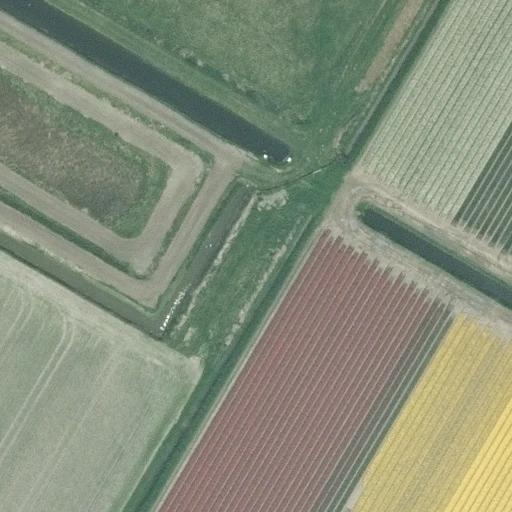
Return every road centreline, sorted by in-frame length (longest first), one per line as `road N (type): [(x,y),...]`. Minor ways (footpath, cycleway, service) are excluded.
road 1 (track): [(427,0),(306,192),(291,193),(248,167),(235,171),(160,297),(141,299),(0,217)]
road 2 (track): [(235,171),(0,25)]
